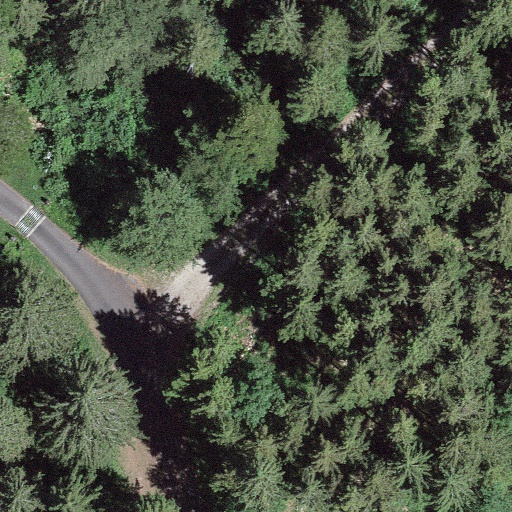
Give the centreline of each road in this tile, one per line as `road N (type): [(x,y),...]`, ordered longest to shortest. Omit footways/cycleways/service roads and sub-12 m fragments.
road 1 (track): [(142,347),(500,0)]
road 2 (track): [(0,200),(80,267),(142,347)]
road 3 (track): [(142,347),(188,511)]
